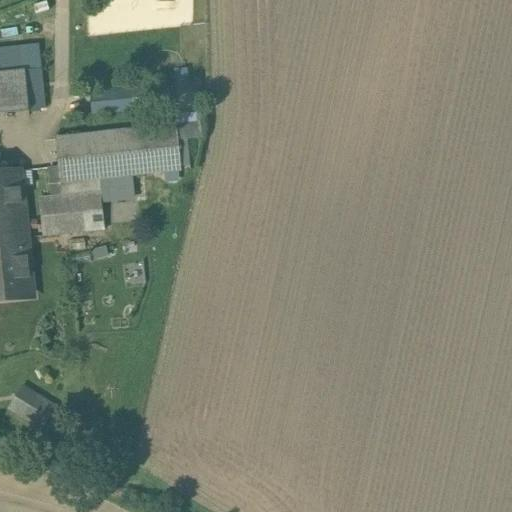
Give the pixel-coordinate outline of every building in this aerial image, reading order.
[(38,45),(0,48),(0,73),(24,71),(41,69),(38,45)] [(41,69),(24,71),(28,109),(44,108),(41,69)] [(24,71),(0,73),(0,114),(28,111),(28,109),(24,71)] [(93,96),(93,114),(152,112),(152,94),(93,96)] [(61,197),(23,201),(27,239),(32,241),(44,239),(43,237),(104,231),(100,193),(97,194),(95,180),(139,176),(181,172),(176,127),(55,138),(61,197)] [(20,172),(0,173),(0,298),(33,295),(27,239),(23,201),(20,172)] [(10,410),(22,418),(36,396),(22,389),(10,410)] [(54,407),(36,396),(22,418),(41,429),(48,418),(50,419),(51,417),(49,416),(54,407)]
